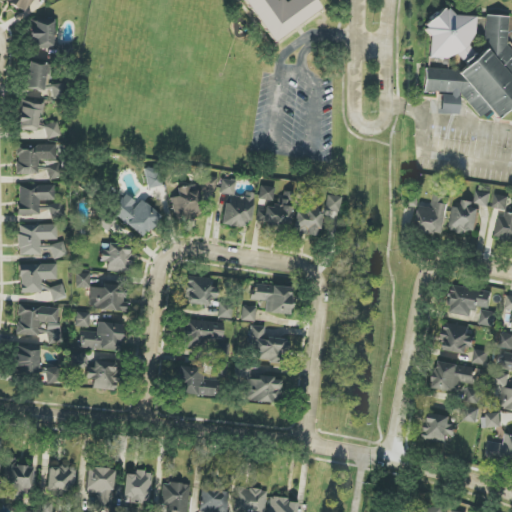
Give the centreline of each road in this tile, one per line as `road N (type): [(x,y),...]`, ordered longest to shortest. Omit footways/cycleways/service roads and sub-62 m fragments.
road 1 (residential): [(511,498),(397,464),(312,450),(0,414)]
road 2 (residential): [(147,429),(171,269),(301,277),(323,289),(325,305),(312,450)]
road 3 (residential): [(397,464),(436,278),(448,270),(511,278)]
road 4 (residential): [(356,43),(353,121),(379,130),(386,103)]
